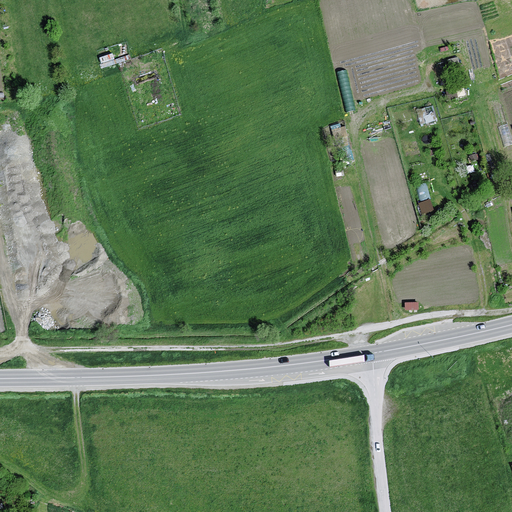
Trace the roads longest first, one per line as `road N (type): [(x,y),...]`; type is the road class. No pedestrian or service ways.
road 1 (track): [(0,350),(252,348),(434,313),(511,312)]
road 2 (tertiary): [(0,378),(171,374),(371,353)]
road 3 (residential): [(371,353),(385,511)]
road 4 (tertiary): [(371,353),(511,324)]
